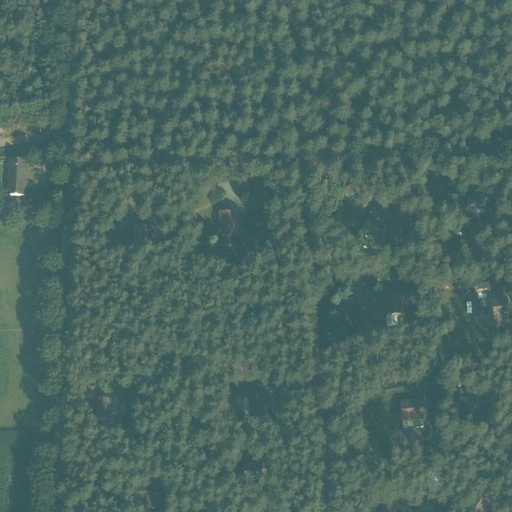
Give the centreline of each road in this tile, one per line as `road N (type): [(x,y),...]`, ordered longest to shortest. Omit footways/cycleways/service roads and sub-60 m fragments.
road 1 (track): [(301,161),(328,511)]
road 2 (track): [(68,170),(54,511)]
road 3 (track): [(68,170),(301,161)]
road 4 (track): [(301,161),(511,153)]
road 5 (unclassified): [(75,0),(68,170)]
